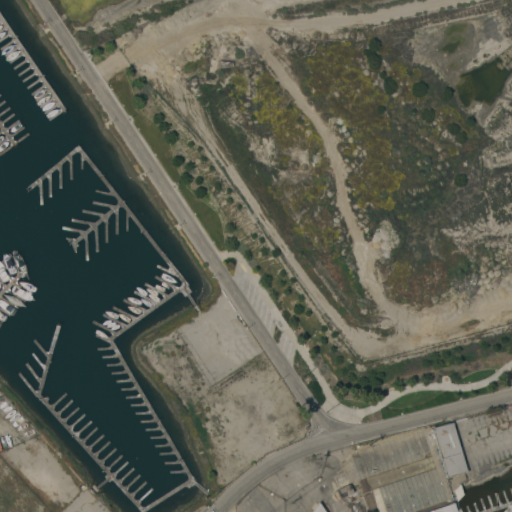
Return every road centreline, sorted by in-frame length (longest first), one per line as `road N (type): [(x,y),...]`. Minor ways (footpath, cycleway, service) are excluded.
road 1 (residential): [(332,443),(35,0)]
road 2 (residential): [(217,511),(258,474),(304,450),(511,397)]
